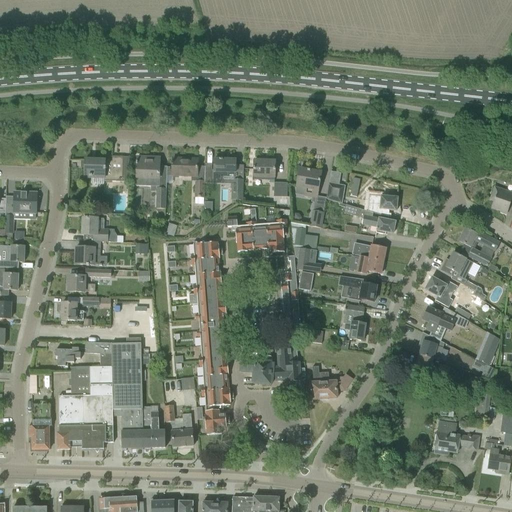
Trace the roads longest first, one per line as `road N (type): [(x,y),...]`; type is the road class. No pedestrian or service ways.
road 1 (primary): [(0,80),(223,73),(511,102)]
road 2 (residential): [(452,201),(447,173),(321,145),(72,134),(63,140),(57,172)]
road 3 (residential): [(317,486),(320,458),(371,380),(452,201)]
road 4 (residential): [(19,473),(18,381),(56,211),(57,172)]
road 5 (tertiary): [(254,480),(19,473)]
road 6 (tertiary): [(491,511),(317,486)]
road 7 (residential): [(280,308),(233,311),(241,396)]
road 8 (residential): [(241,396),(255,395),(276,429),(292,431),(290,483)]
